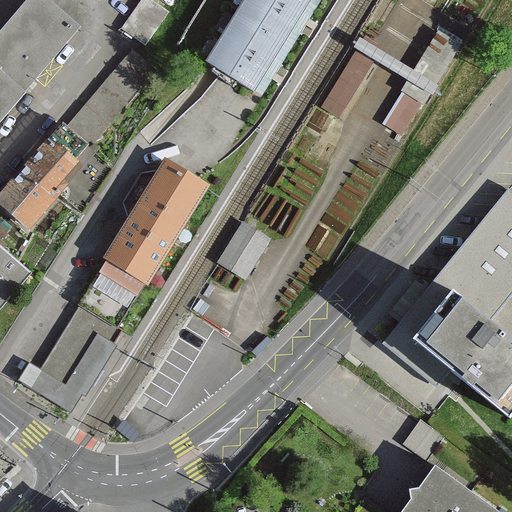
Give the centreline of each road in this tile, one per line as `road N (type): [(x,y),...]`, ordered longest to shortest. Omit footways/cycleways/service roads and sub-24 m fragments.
road 1 (residential): [(89,481),(161,473),(226,427),(333,319),(511,109)]
road 2 (residential): [(120,0),(137,14),(0,165)]
